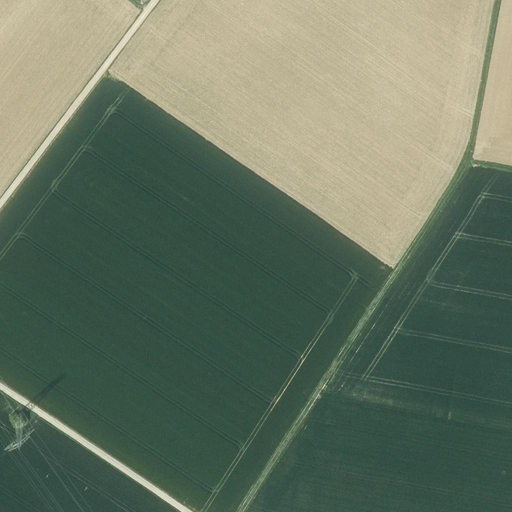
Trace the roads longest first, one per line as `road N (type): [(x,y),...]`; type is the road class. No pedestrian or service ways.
road 1 (track): [(506,0),(474,168),(252,511)]
road 2 (track): [(156,0),(0,215)]
road 3 (track): [(0,389),(186,511)]
